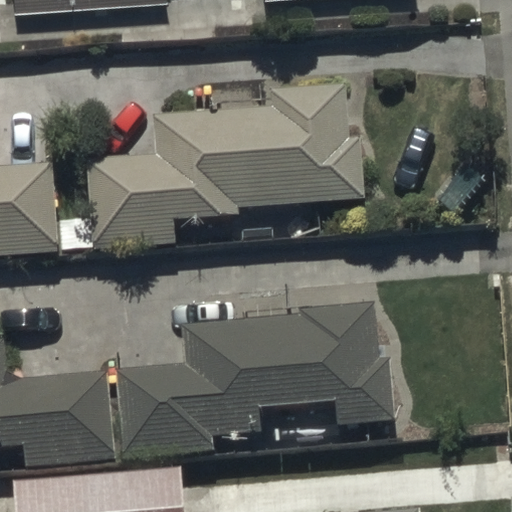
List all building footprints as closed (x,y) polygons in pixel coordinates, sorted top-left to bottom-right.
[(274,118),(157,124),(159,166),(92,169),(94,227),(64,228),(66,257),(178,252),(177,230),(242,228),(241,216),(365,211),(362,148),(350,149),(348,96),(273,99),(274,118)] [(0,267),(60,263),(53,172),(0,175),(0,267)] [(376,319),(187,336),(191,374),(124,380),(132,467),(217,459),(216,448),(264,444),(261,420),(339,413),(341,438),(396,433),(391,368),(380,369),(376,319)] [(0,461),(26,460),(27,474),(117,468),(111,381),(8,389),(5,352),(0,352),(0,461)] [(187,511),(185,480),(16,493),(17,511),(187,511)]
